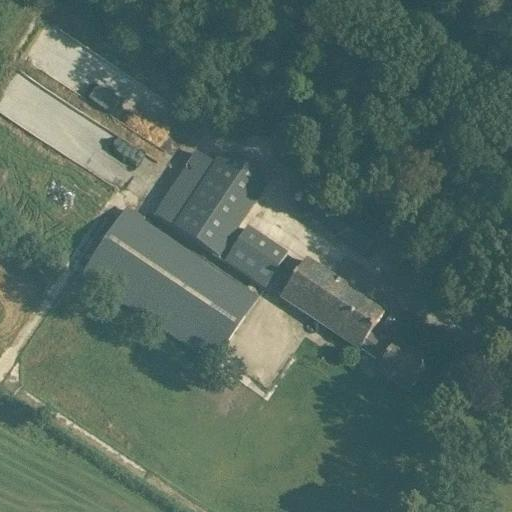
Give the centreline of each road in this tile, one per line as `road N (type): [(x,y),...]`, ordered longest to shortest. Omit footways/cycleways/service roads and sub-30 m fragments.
road 1 (tertiary): [(511,162),(382,91),(272,0)]
road 2 (track): [(0,379),(205,511)]
road 3 (track): [(430,511),(477,460),(511,389)]
